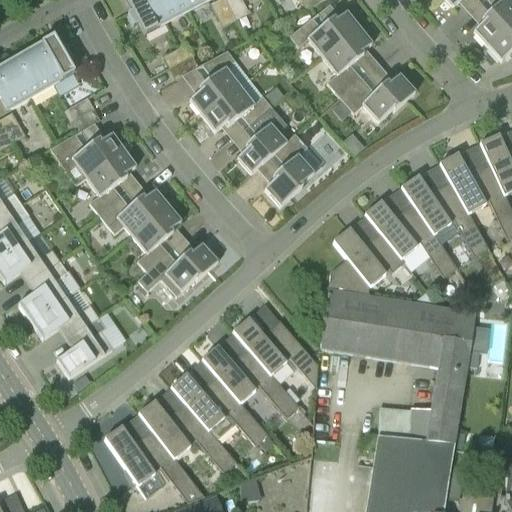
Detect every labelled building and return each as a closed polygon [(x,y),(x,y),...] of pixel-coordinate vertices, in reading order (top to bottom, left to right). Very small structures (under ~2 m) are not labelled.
[(155,32),(162,28),(147,0),(122,0),(123,0),(130,14),(126,17),(132,29),(137,27),(142,38),(155,31),(155,32)] [(147,0),(162,28),(188,14),(180,0),(147,0)] [(180,0),(188,14),(212,2),(211,0),(180,0)] [(222,30),(235,23),(222,0),(209,7),(222,30)] [(222,0),(235,23),(248,16),(240,0),(222,0)] [(300,0),(299,1),(305,12),(328,0),(300,0)] [(468,0),(483,0),(485,2),(487,0),(441,0),(451,11),(462,1),(464,4),(468,0)] [(486,50),(511,26),(511,6),(506,0),(487,0),(485,2),(493,11),(480,22),(483,25),(472,34),(486,50)] [(307,43),(321,61),(358,32),(345,15),(339,20),(328,8),(288,40),(297,51),(307,43)] [(511,26),(486,50),(500,65),(510,55),(511,57),(511,26)] [(339,103),(361,83),(349,69),(362,59),(360,56),(371,47),(358,32),(321,61),(335,79),(326,86),(338,102),(339,103)] [(61,83),(73,76),(67,65),(71,63),(64,51),(60,53),(52,39),(39,46),(33,49),(56,86),(61,83)] [(168,71),(191,59),(185,47),(162,60),(168,71)] [(31,101),(56,86),(33,49),(8,64),(31,101)] [(201,120),(238,90),(224,73),(234,65),(226,55),(200,69),(210,82),(197,92),(199,95),(188,103),(201,120)] [(194,72),(197,70),(191,59),(168,71),(174,83),(194,72)] [(0,107),(5,116),(31,101),(8,64),(0,68),(0,107)] [(361,83),(339,103),(352,117),(361,109),(377,126),(391,114),(392,115),(414,96),(398,78),(388,88),(385,85),(373,96),(361,83)] [(285,82),(265,97),(273,108),(293,93),(285,82)] [(240,119),(248,129),(270,111),(262,101),(252,108),(238,90),(201,120),(213,136),(224,127),(227,130),(240,119)] [(70,125),(93,112),(86,101),(63,114),(70,125)] [(273,158),(285,146),(268,128),(277,120),(270,111),(248,129),(256,139),(244,150),(246,153),(235,162),(250,178),(260,169),(261,169),(273,158)] [(93,112),(70,125),(77,137),(80,135),(99,123),(93,112)] [(0,126),(11,146),(24,139),(11,116),(0,122),(0,126)] [(0,152),(11,146),(0,126),(0,152)] [(75,189),(85,182),(123,154),(111,137),(99,145),(97,143),(84,152),(74,138),(49,153),(75,189)] [(279,211),(289,202),(301,191),(299,189),(313,177),(297,159),(306,151),(294,138),(285,146),(273,158),(284,169),(271,181),(273,183),(263,193),(279,211)] [(511,155),(506,158),(497,138),(487,142),(487,143),(478,147),(487,168),(489,167),(503,199),(511,195),(511,155)] [(120,201),(112,191),(126,181),(123,179),(135,170),(123,154),(85,182),(98,200),(88,207),(98,219),(120,201)] [(511,239),(511,217),(503,199),(489,167),(487,168),(476,173),(475,172),(467,176),(456,157),(446,162),(446,163),(438,167),(449,187),(450,186),(467,217),(484,208),(483,206),(488,204),(505,243),(511,239)] [(468,218),(467,217),(450,186),(449,187),(438,194),(437,193),(429,198),(416,179),(407,185),(407,186),(399,191),(412,210),(413,209),(433,238),(449,228),(448,226),(452,224),(473,261),(487,253),(468,218)] [(116,224),(130,241),(167,210),(154,194),(143,203),(141,200),(128,211),(120,201),(98,219),(106,231),(116,224)] [(0,221),(21,208),(13,197),(0,205),(0,221)] [(380,236),(401,262),(416,250),(415,249),(418,246),(442,281),(456,272),(433,238),(413,209),(412,210),(402,217),(401,216),(393,222),(379,205),(370,212),(371,212),(363,218),(379,237),(380,236)] [(0,263),(27,246),(15,228),(28,219),(21,208),(0,221),(0,263)] [(167,257),(159,248),(172,237),(169,234),(180,225),(167,210),(130,241),(145,259),(137,267),(146,276),(167,257)] [(326,292),(367,298),(367,297),(368,290),(384,277),(383,276),(388,273),(390,276),(403,266),(401,262),(380,236),(379,237),(369,245),(368,245),(362,250),(348,232),(339,239),(332,245),(346,263),(329,276),(327,290),(326,290),(326,292)] [(26,288),(31,285),(59,265),(51,253),(38,262),(27,246),(0,263),(0,281),(4,287),(19,277),(26,288)] [(167,257),(146,276),(146,277),(137,286),(146,295),(159,283),(175,300),(193,283),(195,285),(217,266),(200,248),(190,257),(188,255),(175,266),(167,257)] [(29,325),(65,302),(53,285),(66,276),(59,265),(31,285),(26,288),(33,297),(17,307),(29,325)] [(475,316),(414,306),(367,298),(326,292),(323,292),(319,352),(413,367),(437,371),(429,414),(409,413),(408,443),(447,447),(448,443),(454,443),(475,316)] [(64,343),(68,340),(97,321),(89,309),(76,319),(65,302),(29,325),(42,343),(57,333),(64,343)] [(68,382),(103,359),(91,341),(105,332),(97,321),(68,340),(64,343),(71,353),(55,364),(68,382)] [(315,392),(316,369),(278,324),(262,339),(247,322),(238,329),(239,329),(231,336),(247,354),(248,353),(270,378),(285,366),(284,364),(288,361),(313,390),(313,391),(315,392)] [(217,381),(239,406),(254,394),(253,392),(257,389),(285,421),(297,410),(270,378),(248,353),(247,354),(237,362),(237,361),(231,367),(216,349),(207,357),(208,357),(200,363),(216,382),(217,381)] [(185,408),(208,434),(223,421),(222,420),(226,416),(254,449),(266,438),(239,406),(217,381),(216,382),(206,390),(206,389),(204,391),(200,395),(185,377),(176,384),(176,385),(169,391),(184,409),(185,408)] [(152,435),(173,462),(189,450),(188,449),(195,443),(222,476),(235,465),(208,434),(185,408),(184,409),(175,417),(174,416),(172,418),(168,422),(153,404),(144,411),(145,411),(137,417),(151,435),(152,435)] [(135,487),(137,490),(154,478),(153,476),(159,471),(187,506),(203,500),(173,462),(152,435),(151,435),(141,443),(140,442),(138,444),(139,444),(134,448),(120,430),(103,442),(125,472),(123,474),(131,490),(135,487)] [(407,511),(407,443),(376,440),(364,511),(407,511)] [(442,511),(447,485),(449,471),(454,443),(448,443),(447,447),(408,443),(408,511),(442,511)] [(504,507),(505,506),(508,511),(511,511),(511,471),(508,471),(504,501),(503,501),(503,504),(504,507)] [(490,511),(491,501),(476,499),(474,511),(490,511)] [(218,511),(214,501),(185,511),(218,511)]
